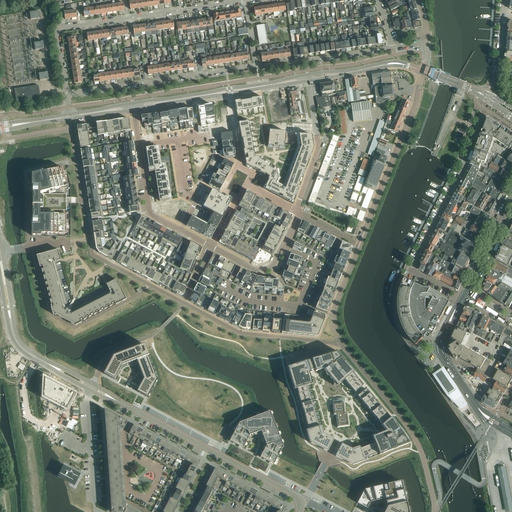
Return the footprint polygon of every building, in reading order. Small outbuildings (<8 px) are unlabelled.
[(411,11),(417,9),(414,1),(408,3),(411,11)] [(396,3),(389,7),(391,11),(402,5),(401,3),(399,4),(398,2),(396,3)] [(411,12),(413,20),(413,21),(419,20),(417,11),(411,12)] [(38,12),(30,13),(31,20),(39,19),(38,12)] [(395,17),(392,17),(392,21),(394,27),(396,27),(396,28),(401,27),(400,20),(396,20),(395,17)] [(264,25),(256,26),(257,28),(257,29),(259,45),(267,43),(266,36),(270,35),(269,27),(268,27),(268,24),(264,25)] [(382,43),(383,42),(382,41),(382,40),(381,34),(378,35),(377,29),(374,30),(375,32),(375,34),(377,44),(382,43)] [(42,42),(34,43),(35,50),(43,49),(42,42)] [(372,73),(373,81),(380,80),(381,86),(392,85),(391,74),(390,71),(372,73)] [(47,73),(39,74),(40,81),(48,80),(47,73)] [(348,102),(360,101),(359,94),(357,78),(345,80),(348,102)] [(319,84),(321,96),(316,97),(318,109),(331,107),(329,95),(335,94),(333,82),(319,84)] [(391,98),(391,97),(394,97),(392,85),(381,86),(373,87),(375,103),(380,105),(391,98)] [(38,86),(15,89),(16,101),(40,98),(38,86)] [(297,88),(287,90),(291,115),(291,116),(294,115),(294,116),(298,115),(295,99),(299,98),(297,88)] [(10,90),(3,91),(5,103),(11,102),(10,90)] [(270,93),(268,93),(268,95),(268,96),(269,103),(270,103),(271,114),(290,111),(287,90),(281,91),(274,91),(275,92),(270,93)] [(345,92),(336,93),(338,106),(338,105),(338,104),(341,104),(342,103),(342,101),(347,100),(345,92)] [(398,105),(400,105),(399,108),(406,111),(410,103),(402,99),(400,104),(399,104),(398,105)] [(371,120),(369,102),(351,104),(353,122),(371,120)] [(212,105),(204,106),(207,126),(215,124),(212,105)] [(204,106),(198,107),(201,127),(207,126),(204,106)] [(242,111),(236,112),(238,123),(248,121),(249,127),(250,132),(251,137),(252,143),(253,148),(254,153),(244,155),(246,165),(269,177),(264,186),(266,187),(264,189),(271,193),(272,191),(275,193),(274,194),(282,199),(283,197),(286,198),(285,200),(291,203),(292,201),(294,201),(298,189),(297,189),(298,186),(299,187),(303,176),(302,176),(303,173),(304,173),(306,169),(305,169),(306,166),(307,167),(311,156),(310,155),(311,153),(312,153),(313,148),(311,135),(299,134),(301,146),(284,145),(286,132),(269,131),(268,143),(267,143),(264,123),(266,122),(264,107),(258,108),(253,109),(247,110),(242,111)] [(192,108),(186,109),(188,123),(194,122),(192,108)] [(396,111),(397,112),(395,116),(399,118),(401,114),(405,116),(406,111),(399,108),(398,110),(396,110),(396,111)] [(186,109),(177,111),(179,123),(184,122),(186,129),(189,129),(189,127),(188,123),(186,109)] [(177,111),(168,112),(170,122),(170,124),(179,123),(177,111)] [(339,111),(342,135),(347,134),(346,123),(344,111),(339,111)] [(168,112),(159,113),(161,124),(170,122),(168,112)] [(159,113),(151,115),(152,124),(153,127),(161,126),(161,124),(159,113)] [(393,118),(394,119),(393,121),(401,124),(405,116),(401,114),(399,118),(395,116),(395,117),(394,117),(393,118)] [(152,124),(151,115),(141,116),(142,122),(148,121),(148,125),(152,124)] [(477,145),(470,164),(479,169),(480,166),(487,169),(493,157),(495,158),(497,154),(503,158),(508,151),(511,145),(511,133),(489,118),(486,118),(479,139),(479,140),(477,145)] [(396,132),(397,133),(401,124),(393,121),(393,122),(390,121),(390,120),(387,119),(385,123),(389,125),(388,129),(390,129),(390,130),(394,131),(394,132),(396,133),(396,132)] [(368,154),(373,156),(385,122),(380,120),(378,125),(368,154)] [(97,128),(96,123),(77,126),(78,134),(88,132),(87,129),(97,128)] [(232,132),(231,124),(215,127),(216,135),(232,132)] [(88,132),(78,134),(79,141),(89,139),(88,132)] [(232,132),(220,134),(221,142),(233,140),(232,132)] [(89,139),(79,141),(80,148),(90,147),(89,139)] [(233,140),(221,142),(222,150),(234,148),(234,146),(234,142),(233,142),(233,140)] [(134,149),(133,141),(123,143),(125,150),(134,149)] [(119,166),(115,144),(110,145),(107,146),(104,146),(99,147),(109,216),(126,214),(120,172),(128,170),(127,165),(125,165),(119,166)] [(156,147),(145,148),(149,173),(155,172),(159,201),(169,200),(164,170),(167,170),(166,163),(158,164),(156,147)] [(235,154),(234,148),(222,150),(223,157),(224,157),(229,158),(235,157),(235,154)] [(136,156),(134,149),(125,150),(126,157),(136,156)] [(377,149),(375,155),(378,156),(376,161),(384,165),(387,157),(384,156),(385,152),(377,149)] [(132,164),(137,163),(136,156),(124,158),(125,165),(127,165),(128,170),(133,169),(132,164)] [(492,162),(491,163),(500,168),(503,170),(511,174),(511,164),(507,162),(504,160),(497,156),(494,163),(492,162)] [(224,159),(221,164),(222,165),(231,169),(234,164),(224,159)] [(375,162),(367,184),(376,188),(385,166),(375,162)] [(129,176),(122,177),(122,178),(139,175),(137,163),(132,164),(133,169),(128,170),(129,176)] [(483,167),(480,172),(482,173),(495,180),(507,187),(509,182),(511,179),(498,171),(500,168),(491,163),(488,170),(485,168),(483,167)] [(231,169),(222,165),(219,170),(228,175),(231,169)] [(475,179),(477,175),(479,171),(479,169),(473,166),(470,165),(463,178),(473,184),(473,183),(475,180),(475,179)] [(66,214),(40,214),(40,194),(67,186),(62,167),(43,173),(42,171),(31,174),(31,187),(33,187),(33,190),(32,190),(32,192),(33,192),(32,218),(32,220),(32,222),(31,222),(31,236),(41,236),(41,235),(40,234),(66,234),(66,214)] [(219,170),(218,170),(216,175),(225,180),(228,175),(219,170)] [(511,174),(503,170),(501,173),(511,179),(511,176),(511,174)] [(211,173),(208,178),(211,179),(222,185),(225,180),(216,175),(212,173),(211,173)] [(139,175),(122,178),(123,183),(134,182),(134,176),(139,175)] [(486,177),(484,179),(477,175),(475,179),(475,180),(502,196),(502,195),(506,188),(486,177)] [(468,183),(472,186),(473,184),(463,178),(459,186),(464,190),(468,183)] [(208,185),(219,191),(222,185),(211,179),(208,185)] [(472,186),(481,191),(485,193),(499,201),(502,196),(475,180),(473,183),(473,184),(472,186)] [(464,197),(461,195),(462,193),(465,194),(466,191),(464,190),(459,186),(455,193),(464,197)] [(481,193),(481,192),(474,188),(471,193),(479,197),(481,193)] [(213,190),(204,207),(212,212),(222,217),(232,200),(213,190)] [(246,191),(241,202),(250,206),(255,196),(246,191)] [(455,193),(452,200),(460,204),(462,200),(465,202),(466,199),(464,197),(455,193)] [(469,197),(476,202),(479,197),(471,193),(469,197)] [(260,198),(255,196),(250,206),(255,208),(260,198)] [(466,201),(474,206),(476,202),(469,197),(466,201)] [(265,201),(260,198),(255,208),(260,211),(265,201)] [(488,202),(482,198),(479,203),(485,207),(488,202)] [(499,202),(492,198),(489,203),(496,206),(499,202)] [(181,223),(191,205),(185,201),(184,203),(181,202),(182,200),(167,202),(161,212),(162,213),(162,212),(165,214),(164,214),(165,215),(165,214),(168,216),(171,218),(172,217),(175,218),(174,219),(178,221),(181,222),(181,223)] [(445,213),(455,218),(457,214),(459,209),(456,207),(458,203),(452,200),(445,213)] [(270,203),(265,201),(260,211),(264,213),(270,203)] [(250,206),(241,202),(238,207),(242,209),(244,210),(247,211),(250,206)] [(274,206),(270,203),(264,213),(269,216),(274,206)] [(496,206),(489,203),(487,207),(493,211),(496,206)] [(139,212),(138,205),(126,207),(127,213),(136,212),(139,212)] [(279,209),(274,206),(269,216),(274,218),(279,209)] [(481,211),(473,207),(470,212),(478,217),(481,211)] [(284,211),(279,209),(274,218),(279,221),(284,211)] [(236,211),(233,216),(243,221),(246,216),(245,216),(242,214),(240,213),(236,211)] [(288,213),(284,211),(279,221),(283,223),(283,222),(284,221),(288,213)] [(222,217),(212,212),(212,213),(213,213),(208,223),(207,222),(206,224),(205,223),(204,226),(190,219),(186,226),(194,230),(194,229),(204,235),(211,239),(215,230),(216,229),(217,227),(218,224),(218,225),(222,217)] [(481,215),(479,218),(487,222),(489,218),(490,216),(483,212),(481,215)] [(293,216),(288,213),(284,221),(289,223),(293,216)] [(455,218),(445,213),(442,219),(446,221),(450,223),(451,219),(454,220),(455,218)] [(141,229),(147,218),(144,217),(141,215),(140,218),(136,226),(141,229)] [(475,215),(471,223),(484,230),(487,222),(479,218),(475,215)] [(233,216),(231,221),(241,226),(243,221),(233,216)] [(458,216),(455,222),(462,226),(462,227),(466,229),(470,231),(472,232),(480,237),(484,230),(471,223),(460,217),(458,216)] [(149,219),(147,218),(141,229),(146,232),(152,221),(149,219)] [(437,228),(441,230),(445,232),(449,223),(442,219),(437,228)] [(105,226),(104,220),(92,222),(93,228),(105,226)] [(309,224),(301,220),(297,232),(303,235),(309,224)] [(356,220),(351,234),(356,236),(361,222),(356,220)] [(154,222),(152,221),(146,232),(151,234),(157,223),(154,222)] [(231,221),(228,225),(238,231),(241,226),(231,221)] [(289,223),(284,221),(283,222),(283,223),(282,224),(280,228),(285,231),(289,223)] [(455,231),(458,225),(454,222),(452,225),(450,229),(455,231)] [(162,226),(157,223),(151,234),(156,237),(161,240),(164,234),(159,232),(162,226)] [(309,225),(309,224),(303,235),(309,238),(309,237),(314,227),(311,225),(309,224),(309,225)] [(228,225),(226,230),(231,233),(235,236),(238,231),(228,225)] [(282,236),(285,231),(280,228),(275,225),(272,230),(282,236)] [(172,232),(162,226),(159,232),(164,234),(161,240),(167,243),(172,232)] [(314,240),(320,230),(314,227),(309,237),(314,240)] [(441,230),(437,228),(434,235),(440,238),(442,233),(447,236),(448,234),(441,230)] [(460,234),(455,231),(450,229),(448,234),(447,236),(443,242),(452,247),(453,248),(455,244),(458,245),(459,244),(473,253),(477,246),(459,236),(460,234)] [(466,229),(463,234),(478,243),(480,237),(472,232),(470,231),(466,229)] [(226,230),(222,236),(227,239),(228,238),(229,236),(230,236),(231,233),(226,230)] [(282,236),(272,230),(269,235),(279,240),(282,236)] [(325,233),(320,230),(314,240),(320,243),(325,233)] [(154,242),(132,231),(124,246),(166,268),(168,263),(170,260),(171,258),(174,253),(159,245),(161,240),(162,238),(158,235),(156,237),(154,242)] [(177,234),(172,232),(167,243),(171,245),(177,234)] [(325,245),(330,236),(325,233),(320,242),(325,245)] [(182,237),(177,234),(171,245),(176,248),(182,237)] [(277,245),(279,240),(269,235),(267,240),(277,245)] [(227,239),(222,236),(219,243),(224,246),(227,239)] [(229,248),(234,238),(229,236),(228,238),(227,239),(224,246),(229,248)] [(325,245),(331,248),(336,238),(330,236),(325,245)] [(105,238),(95,240),(96,249),(98,251),(102,248),(106,245),(105,238)] [(239,241),(234,238),(229,248),(233,251),(239,241)] [(502,245),(510,250),(511,251),(511,242),(505,239),(502,245)] [(274,250),(277,245),(267,240),(264,245),(274,250)] [(202,248),(189,241),(186,247),(200,253),(202,248)] [(238,253),(243,243),(239,241),(233,251),(238,253)] [(295,242),(292,249),(303,253),(305,247),(304,247),(295,242)] [(342,242),(339,250),(340,250),(350,254),(351,249),(352,247),(350,246),(342,242)] [(439,249),(445,252),(442,259),(453,266),(453,265),(465,272),(468,265),(448,254),(452,247),(443,242),(439,249)] [(248,246),(243,243),(238,253),(243,256),(248,246)] [(429,244),(426,251),(428,252),(431,254),(433,250),(438,252),(439,249),(439,248),(435,247),(435,246),(429,244)] [(473,253),(459,244),(458,245),(455,244),(453,248),(461,252),(471,258),(473,253)] [(272,255),(274,250),(264,245),(262,250),(271,255),(272,255)] [(253,248),(248,246),(243,256),(248,258),(253,248)] [(511,252),(501,246),(500,249),(495,259),(505,265),(511,268),(511,252)] [(200,253),(186,247),(184,252),(186,253),(198,258),(200,253)] [(461,252),(453,248),(452,247),(448,254),(468,265),(471,258),(461,252)] [(102,248),(98,251),(99,253),(107,257),(112,248),(111,248),(110,252),(102,248)] [(117,251),(112,248),(107,257),(112,260),(117,251)] [(258,251),(253,248),(248,258),(253,261),(258,251)] [(258,251),(253,261),(256,262),(255,262),(259,264),(264,262),(259,249),(258,251)] [(262,250),(259,249),(264,262),(269,261),(270,258),(271,255),(262,250)] [(58,250),(36,256),(53,314),(75,326),(126,299),(116,280),(106,285),(109,290),(112,289),(115,294),(112,296),(111,294),(71,314),(70,313),(71,311),(66,309),(65,311),(64,310),(51,263),(49,264),(48,261),(54,259),(55,262),(61,260),(58,250)] [(347,260),(350,254),(340,250),(338,257),(347,260)] [(436,257),(426,251),(420,261),(420,262),(421,263),(426,265),(429,267),(432,262),(433,263),(436,257)] [(120,253),(116,262),(121,265),(126,256),(120,253)] [(186,253),(184,258),(196,263),(198,258),(186,253)] [(214,268),(220,257),(213,253),(212,256),(210,260),(208,264),(214,268)] [(126,256),(121,265),(126,267),(131,259),(132,256),(127,254),(126,256)] [(290,254),(288,260),(299,264),(301,258),(290,254)] [(336,256),(333,263),(344,267),(347,260),(338,257),(336,256)] [(196,263),(184,258),(182,257),(180,262),(182,263),(194,268),(196,263)] [(225,260),(220,257),(214,268),(215,268),(215,267),(220,269),(221,269),(225,260)] [(432,277),(438,265),(442,259),(436,257),(433,263),(432,262),(429,267),(426,274),(432,277)] [(136,261),(131,259),(126,267),(132,270),(136,261)] [(438,265),(446,270),(453,273),(463,278),(465,272),(453,265),(453,266),(442,259),(438,265)] [(225,260),(221,269),(231,274),(236,266),(229,262),(225,260)] [(288,260),(286,265),(296,269),(297,270),(299,264),(288,260)] [(491,269),(488,274),(502,282),(506,275),(508,276),(511,270),(510,269),(494,260),(491,269)] [(141,264),(136,261),(132,270),(136,273),(141,264)] [(194,268),(182,263),(180,268),(192,273),(194,268)] [(341,274),(344,267),(333,263),(331,270),(332,270),(341,274)] [(421,263),(420,265),(418,269),(426,274),(429,267),(426,265),(421,263)] [(141,264),(136,273),(141,275),(146,266),(141,264)] [(146,266),(141,275),(147,278),(152,267),(147,264),(146,266)] [(296,269),(286,265),(284,271),(294,275),(296,269)] [(432,277),(440,281),(445,284),(452,288),(455,280),(443,275),(446,270),(438,265),(432,277)] [(152,267),(147,278),(152,281),(157,270),(158,270),(152,267)] [(247,271),(241,268),(236,277),(242,280),(247,271)] [(210,279),(213,274),(205,269),(202,275),(210,279)] [(157,270),(152,281),(157,284),(158,283),(163,273),(157,270)] [(163,273),(157,284),(158,283),(162,285),(168,275),(169,273),(164,270),(163,273)] [(329,278),(339,282),(341,274),(332,270),(329,278)] [(443,275),(455,280),(461,283),(463,278),(446,270),(443,275)] [(252,274),(247,271),(242,280),(241,281),(247,284),(252,274)] [(294,275),(284,271),(282,277),(291,280),(294,275)] [(252,287),(257,277),(252,274),(247,284),(251,286),(252,287)] [(167,288),(173,277),(168,275),(162,285),(167,288)] [(488,275),(486,281),(494,285),(497,280),(488,275)] [(502,282),(511,287),(511,278),(508,276),(506,275),(502,282)] [(214,283),(201,276),(198,282),(208,287),(210,284),(213,286),(214,283)] [(172,290),(178,280),(173,277),(167,288),(172,290)] [(252,287),(263,288),(265,278),(262,278),(262,277),(257,277),(252,287)] [(339,282),(329,278),(328,277),(325,284),(336,289),(339,282)] [(263,288),(272,289),(273,279),(270,278),(267,278),(265,278),(263,288)] [(407,331),(410,335),(409,336),(410,336),(413,340),(417,344),(417,345),(418,343),(422,339),(423,338),(424,338),(425,338),(425,337),(424,337),(424,336),(426,334),(436,322),(438,323),(439,321),(439,320),(449,302),(443,299),(442,298),(442,297),(440,295),(439,294),(437,293),(436,292),(435,291),(434,290),(433,290),(431,289),(430,289),(429,288),(428,288),(426,288),(425,288),(423,287),(415,284),(416,283),(415,282),(414,282),(406,278),(406,279),(404,284),(403,284),(404,284),(402,289),(401,289),(402,290),(401,295),(400,295),(401,295),(400,300),(399,300),(400,300),(400,306),(399,306),(400,306),(400,311),(400,312),(401,315),(400,315),(401,315),(401,316),(402,320),(402,321),(404,326),(407,331),(406,331),(407,331)] [(276,279),(273,279),(272,289),(277,290),(278,289),(283,289),(283,287),(280,281),(278,281),(279,279),(276,279)] [(177,293),(182,282),(178,280),(172,290),(177,293)] [(452,288),(458,291),(461,283),(455,280),(452,288)] [(177,293),(176,294),(182,297),(188,284),(183,281),(182,282),(177,293)] [(483,289),(487,293),(488,293),(491,288),(492,288),(493,286),(485,281),(482,289),(483,289)] [(205,291),(208,293),(210,290),(197,283),(194,291),(202,295),(205,291)] [(492,296),(500,302),(509,287),(508,287),(501,283),(497,288),(492,296)] [(336,289),(325,284),(323,290),(334,294),(336,289)] [(492,296),(497,288),(493,286),(492,288),(491,288),(488,293),(492,296)] [(511,292),(511,290),(511,289),(509,287),(500,302),(504,305),(511,292)] [(320,297),(331,302),(331,301),(333,297),(333,295),(334,294),(323,290),(322,291),(322,292),(322,293),(321,295),(320,297)] [(193,291),(191,295),(192,295),(189,300),(196,304),(198,300),(202,302),(205,298),(193,291)] [(318,303),(328,307),(330,303),(331,302),(320,297),(319,299),(318,303)] [(212,313),(214,314),(220,303),(213,300),(207,310),(212,313)] [(315,308),(315,309),(326,313),(326,312),(327,311),(327,310),(327,309),(328,309),(327,309),(328,308),(328,307),(318,303),(317,305),(315,308)] [(227,309),(220,305),(215,314),(219,316),(219,317),(222,318),(227,309)] [(462,314),(470,318),(473,311),(466,307),(462,314)] [(283,322),(282,334),(287,334),(288,334),(292,335),(293,335),(298,335),(303,336),(304,336),(308,336),(308,337),(309,337),(314,337),(315,337),(316,337),(317,337),(317,336),(318,336),(318,335),(319,334),(320,331),(322,326),(324,321),(326,316),(308,308),(307,312),(314,314),(310,325),(283,322)] [(230,322),(235,313),(227,309),(222,318),(225,320),(226,320),(230,322)] [(238,326),(242,328),(246,329),(246,328),(250,329),(252,315),(247,315),(250,310),(247,310),(243,318),(238,326)] [(466,327),(473,329),(479,314),(473,311),(470,318),(467,324),(466,327)] [(243,315),(237,312),(236,315),(235,314),(231,322),(238,327),(238,326),(243,318),(242,318),(243,315)] [(470,318),(462,314),(460,320),(467,324),(470,318)] [(269,331),(271,316),(265,316),(265,319),(264,319),(262,331),(269,331)] [(272,320),(271,332),(279,332),(281,317),(278,316),(278,320),(272,320)] [(490,320),(483,317),(479,325),(478,327),(485,331),(490,320)] [(258,320),(253,320),(252,330),(257,330),(257,328),(260,329),(261,320),(258,320)] [(490,320),(481,338),(486,340),(495,323),(490,320)] [(491,343),(495,336),(500,325),(495,323),(486,340),(491,343)] [(495,336),(500,339),(506,328),(500,325),(495,336)] [(451,340),(452,341),(450,346),(448,348),(455,359),(458,357),(458,358),(464,347),(463,347),(464,346),(465,346),(471,334),(464,331),(456,328),(451,340)] [(511,331),(506,328),(498,343),(502,345),(506,340),(509,335),(511,337),(511,331)] [(511,343),(506,340),(502,345),(504,346),(505,344),(511,348),(510,350),(511,351),(511,350),(511,343)] [(113,356),(104,374),(116,381),(118,378),(131,385),(130,388),(132,389),(133,386),(138,389),(137,392),(148,397),(157,380),(144,345),(113,356)] [(476,370),(477,371),(484,375),(491,362),(464,347),(458,358),(477,368),(476,370)] [(498,361),(500,362),(511,369),(511,350),(511,351),(506,359),(501,356),(498,361)] [(352,373),(354,371),(352,372),(350,370),(352,369),(351,368),(344,360),(343,361),(341,358),(342,357),(339,354),(338,355),(336,353),(337,352),(337,351),(327,354),(327,356),(324,357),(324,355),(315,358),(315,360),(312,361),(312,359),(311,359),(315,372),(323,369),(337,386),(344,380),(352,373)] [(315,372),(311,359),(287,367),(289,375),(291,375),(292,378),(290,379),(292,386),(294,385),(295,389),(293,389),(294,390),(296,389),(306,386),(312,384),(309,374),(315,372)] [(511,369),(500,362),(498,365),(505,369),(503,372),(511,376),(511,369)] [(444,367),(432,375),(447,396),(461,410),(468,405),(444,367)] [(511,379),(511,377),(500,371),(501,370),(495,367),(489,377),(491,378),(494,380),(497,382),(507,388),(511,379)] [(469,381),(469,382),(480,398),(481,398),(487,394),(487,393),(480,383),(482,382),(484,383),(488,377),(484,375),(477,371),(477,372),(476,372),(476,373),(475,374),(474,375),(474,376),(474,377),(470,380),(469,380),(469,381)] [(352,373),(344,380),(348,383),(355,377),(352,373)] [(351,388),(359,382),(355,377),(348,383),(351,388)] [(44,378),(43,396),(67,409),(75,394),(44,378)] [(355,392),(362,386),(359,382),(351,388),(355,392)] [(493,388),(503,394),(507,388),(497,382),(493,388)] [(308,391),(306,386),(296,389),(298,394),(308,391)] [(481,398),(482,400),(483,403),(493,408),(496,408),(503,394),(493,388),(490,393),(489,394),(488,393),(487,394),(481,398)] [(361,400),(369,394),(365,389),(357,396),(361,400)] [(309,396),(308,391),(298,394),(299,399),(309,396)] [(365,404),(373,398),(369,394),(361,400),(365,404)] [(311,401),(309,396),(299,399),(301,404),(311,401)] [(368,409),(376,402),(373,398),(365,404),(368,409)] [(312,407),(311,401),(301,404),(302,410),(303,410),(312,407)] [(372,413),(379,406),(376,402),(368,409),(372,413)] [(333,405),(334,415),(336,415),(338,428),(349,426),(347,413),(345,413),(344,403),(333,405)] [(375,417),(383,410),(379,406),(372,413),(375,417)] [(314,412),(312,407),(303,410),(304,415),(314,412)] [(120,418),(104,409),(111,509),(111,511),(137,511),(127,506),(125,510),(123,509),(121,471),(118,429),(120,429),(123,429),(127,422),(122,420),(120,418)] [(379,421),(386,415),(383,410),(375,417),(379,421)] [(239,423),(230,441),(243,448),(247,441),(249,442),(251,437),(260,434),(265,448),(260,457),(272,464),(274,464),(279,453),(283,447),(270,411),(239,423)] [(316,417),(314,412),(304,415),(306,420),(316,417)] [(390,419),(386,415),(379,421),(382,425),(390,419)] [(317,422),(316,417),(306,420),(305,420),(307,425),(317,422)] [(386,431),(372,437),(375,443),(378,453),(379,455),(380,455),(379,454),(382,452),(383,454),(394,450),(393,448),(396,447),(397,448),(410,443),(409,443),(408,444),(406,441),(407,440),(404,435),(402,435),(400,433),(402,432),(398,426),(397,427),(395,425),(396,424),(394,421),(393,422),(391,419),(392,418),(392,417),(390,419),(382,425),(381,426),(386,431)] [(319,427),(317,422),(307,425),(308,431),(319,427)] [(133,425),(129,433),(134,436),(138,428),(133,425)] [(323,434),(321,427),(319,427),(308,431),(306,431),(306,432),(308,431),(309,435),(307,435),(309,442),(311,443),(312,442),(314,443),(314,445),(323,450),(324,448),(327,450),(326,451),(327,452),(334,439),(323,434)] [(138,428),(134,436),(138,439),(143,430),(138,428)] [(143,430),(138,439),(143,441),(148,433),(143,430)] [(143,441),(142,443),(147,446),(153,435),(148,433),(143,441)] [(147,446),(152,448),(157,438),(153,435),(147,446)] [(157,438),(152,448),(156,451),(162,440),(157,438)] [(162,440),(156,451),(161,453),(167,443),(162,440)] [(167,443),(161,453),(166,456),(172,445),(167,443)] [(375,443),(370,445),(373,455),(378,453),(375,443)] [(360,449),(359,446),(352,449),(342,444),(335,456),(353,465),(364,461),(363,459),(360,449)] [(172,445),(166,456),(171,459),(176,448),(172,445)] [(370,445),(365,447),(368,457),(373,455),(370,445)] [(368,457),(365,447),(360,449),(363,459),(368,457)] [(176,461),(177,459),(181,450),(176,448),(171,459),(176,461)] [(182,461),(183,459),(186,453),(181,450),(177,459),(182,461)] [(186,453),(183,459),(187,462),(191,455),(186,453)] [(191,455),(187,462),(192,464),(196,458),(191,455)] [(192,464),(191,465),(191,466),(197,468),(201,461),(196,458),(192,464)] [(81,474),(64,465),(62,469),(58,477),(64,480),(74,486),(81,474)] [(191,465),(190,465),(188,470),(194,473),(197,468),(191,466),(191,465)] [(216,479),(217,477),(220,471),(215,468),(211,476),(216,479)] [(185,475),(191,478),(194,473),(188,470),(185,475)] [(222,480),(225,473),(220,471),(217,477),(222,480)] [(185,475),(183,473),(180,478),(189,483),(191,478),(185,475)] [(226,482),(230,476),(225,473),(222,480),(226,482)] [(217,479),(216,479),(211,476),(208,481),(215,484),(217,479)] [(229,489),(230,487),(234,479),(230,476),(226,482),(224,487),(229,489)] [(506,477),(501,477),(506,506),(511,506),(506,477)] [(189,483),(180,478),(178,483),(186,488),(189,483)] [(230,487),(234,489),(235,490),(239,481),(234,479),(230,487)] [(206,486),(212,489),(215,484),(208,481),(206,486)] [(234,489),(233,492),(238,494),(244,484),(239,481),(235,490),(234,489)] [(407,511),(401,481),(364,490),(357,503),(355,507),(363,511),(407,511)] [(176,482),(173,487),(175,488),(184,492),(186,488),(178,483),(176,482)] [(244,484),(238,494),(243,497),(246,492),(248,493),(251,487),(249,486),(244,484)] [(214,490),(212,489),(206,486),(203,491),(212,495),(214,490)] [(250,494),(248,499),(253,502),(254,500),(258,491),(253,489),(251,487),(248,493),(250,494)] [(184,492),(175,488),(173,493),(181,497),(184,492)] [(212,495),(203,491),(201,495),(209,500),(212,495)] [(254,500),(253,502),(257,504),(258,502),(259,502),(263,494),(258,491),(254,500)] [(181,497),(173,493),(170,497),(179,502),(181,497)] [(257,504),(262,507),(264,505),(263,505),(268,496),(263,494),(259,502),(258,502),(257,504)] [(211,501),(209,500),(201,495),(198,500),(209,506),(211,501)] [(263,505),(264,505),(268,507),(270,505),(269,505),(273,499),(268,496),(263,505)] [(179,502),(170,497),(168,502),(176,507),(179,502)] [(273,499),(269,505),(270,505),(274,507),(277,501),(273,499)] [(204,510),(206,511),(209,506),(198,500),(196,505),(204,509),(204,510)] [(277,501),(274,507),(279,510),(282,504),(277,501)] [(176,507),(168,502),(165,507),(174,511),(176,507)]
